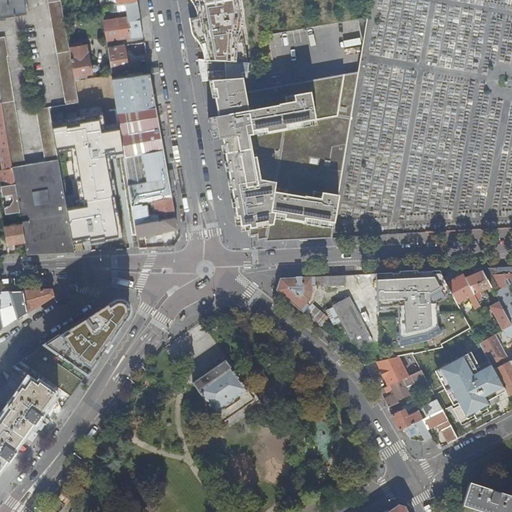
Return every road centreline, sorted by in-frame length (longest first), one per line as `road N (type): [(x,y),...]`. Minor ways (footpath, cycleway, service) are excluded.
road 1 (secondary): [(184,282),(161,301),(15,511)]
road 2 (secondary): [(511,249),(229,268)]
road 3 (tertiary): [(226,282),(349,387),(408,481)]
road 4 (tertiary): [(162,0),(203,247)]
road 5 (residential): [(0,353),(129,267)]
road 6 (secondary): [(0,272),(129,267)]
